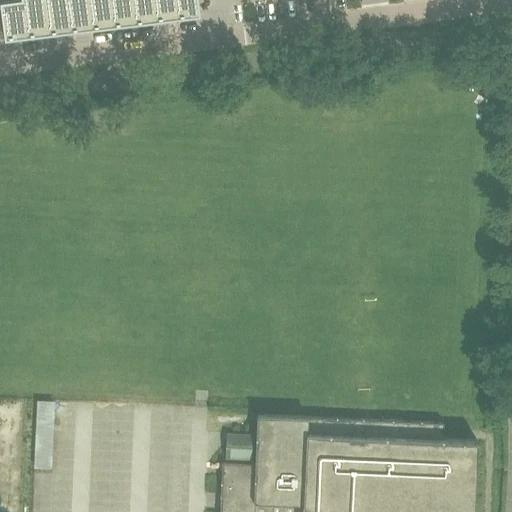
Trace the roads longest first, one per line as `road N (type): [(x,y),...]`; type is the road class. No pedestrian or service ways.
road 1 (residential): [(379,45),(0,92)]
road 2 (residential): [(0,65),(376,17)]
road 3 (residential): [(511,29),(379,45)]
road 4 (residential): [(376,17),(500,0)]
